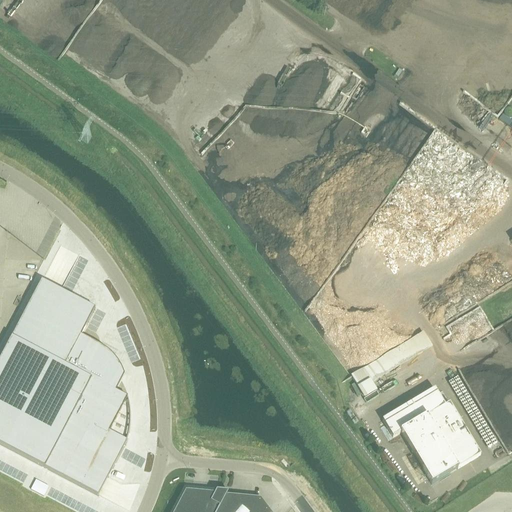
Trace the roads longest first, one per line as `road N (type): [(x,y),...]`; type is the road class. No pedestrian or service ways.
road 1 (unclassified): [(162,460),(160,380),(115,274),(52,203),(0,169)]
road 2 (unclassified): [(306,511),(276,473),(162,460)]
